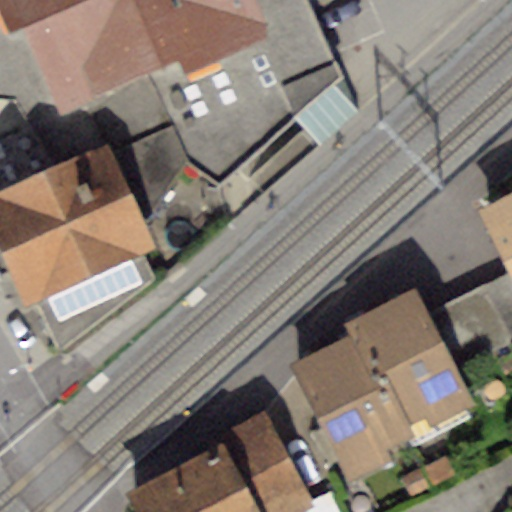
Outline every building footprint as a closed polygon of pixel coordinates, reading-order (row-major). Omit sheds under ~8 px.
[(0,0),(0,95),(16,97),(30,130),(87,105),(152,76),(177,65),(182,79),(274,38),(257,0),(0,0)] [(152,76),(189,159),(222,183),(293,118),(330,83),(342,73),(307,0),(257,0),(274,38),(182,79),(177,65),(152,76)] [(87,105),(106,143),(145,223),(189,159),(152,76),(87,105)] [(356,111),(330,83),(293,118),(320,146),(356,111)] [(106,143),(0,191),(0,250),(24,303),(33,299),(59,355),(153,280),(140,255),(155,245),(145,223),(106,143)] [(511,196),(483,210),(511,274),(511,276),(511,196)] [(511,276),(511,274),(430,313),(460,372),(511,347),(511,276)] [(419,291),(354,323),(359,333),(406,430),(428,419),(433,428),(477,406),(460,372),(430,313),(419,291)] [(406,430),(359,333),(292,366),(349,482),(392,462),(386,450),(410,438),(406,430)] [(230,450),(130,504),(134,511),(306,511),(317,506),(266,413),(222,437),(230,450)]
